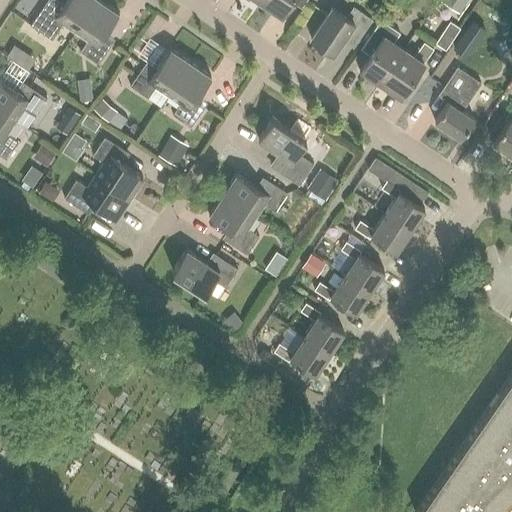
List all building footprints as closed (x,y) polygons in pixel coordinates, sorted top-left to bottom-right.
[(49,0),(47,0),(31,25),(52,40),(63,24),(75,32),(97,0),(67,0),(62,8),(49,0)] [(99,0),(97,0),(75,32),(87,41),(80,52),(98,64),(112,43),(102,36),(118,13),(99,0)] [(264,0),(262,3),(271,9),(270,11),(280,18),(292,0),(295,0),(303,5),(306,0),(264,0)] [(467,0),(447,0),(461,9),(467,0)] [(346,18),(332,8),(311,39),(333,54),(342,41),(353,49),(373,20),(354,7),(346,18)] [(364,46),(373,52),(359,72),(370,79),(371,77),(381,84),(404,50),(394,43),(400,34),(381,21),(364,46)] [(473,21),(454,48),(467,57),(486,29),(473,21)] [(451,22),(436,44),(446,50),(460,29),(451,22)] [(390,90),(389,93),(399,100),(434,49),(424,43),(414,57),(404,50),(381,84),(390,90)] [(144,65),(130,86),(148,98),(155,88),(168,96),(190,63),(170,49),(154,72),(144,65)] [(190,63),(168,96),(180,104),(172,115),(190,128),(205,107),(195,100),(211,77),(190,63)] [(438,95),(449,103),(435,123),(460,140),(474,119),(463,112),(482,83),(457,67),(438,95)] [(0,81),(0,111),(16,123),(24,111),(35,118),(47,99),(26,84),(19,94),(0,81)] [(102,99),(94,109),(109,121),(117,111),(102,99)] [(70,108),(65,116),(75,123),(80,115),(70,108)] [(510,119),(492,144),(511,157),(511,110),(507,118),(510,119)] [(0,111),(0,156),(6,161),(18,143),(7,135),(16,123),(0,111)] [(290,130),(272,118),(258,140),(282,155),(273,169),(299,186),(313,164),(297,154),(306,141),(304,140),(307,135),(292,126),(290,130)] [(292,126),(307,135),(311,129),(297,119),(292,126)] [(76,160),(84,148),(81,147),(85,140),(74,133),(62,151),(76,160)] [(178,166),(189,146),(172,136),(160,156),(178,166)] [(104,138),(92,156),(103,164),(95,176),(129,198),(142,178),(119,162),(125,152),(104,138)] [(56,153),(42,144),(33,158),(47,168),(56,153)] [(326,200),(339,180),(322,170),(309,189),(326,200)] [(236,174),(222,195),(256,217),(264,204),(275,211),(287,193),(266,179),(259,189),(236,174)] [(76,181),(64,199),(85,213),(91,204),(115,219),(129,198),(95,176),(87,188),(76,181)] [(387,181),(381,189),(394,198),(384,214),(410,232),(425,210),(399,194),(402,191),(387,181)] [(46,182),(39,193),(53,202),(60,191),(46,182)] [(222,195),(209,215),(232,231),(226,241),(247,255),(259,236),(248,229),(256,217),(222,195)] [(360,222),(355,230),(370,240),(372,237),(396,253),(410,232),(384,214),(373,231),(360,222)] [(346,243),(341,251),(354,260),(344,276),(370,293),(384,272),(359,256),(361,253),(346,243)] [(190,283),(187,287),(201,297),(204,293),(205,294),(214,281),(225,288),(237,270),(216,256),(209,266),(186,250),(172,272),(190,283)] [(325,263),(311,254),(303,267),(316,276),(325,263)] [(276,276),(280,270),(269,263),(266,269),(276,276)] [(320,284),(315,291),(329,301),(331,298),(356,314),(370,293),(344,276),(333,292),(320,284)] [(306,305),(301,312),(314,321),(304,338),(330,354),(344,333),(319,317),(320,314),(306,305)] [(224,321),(233,332),(243,323),(234,312),(224,321)] [(279,346),(274,353),(289,363),(290,360),(316,376),(330,354),(304,338),(292,355),(279,346)] [(511,377),(418,511),(502,511),(509,503),(511,500),(511,377)]
